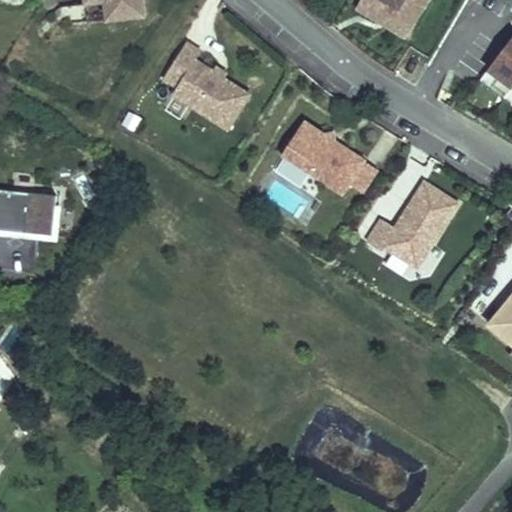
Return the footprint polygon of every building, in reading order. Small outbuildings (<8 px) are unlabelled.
[(147,0),(89,0),(90,6),(109,3),(112,22),(149,17),(147,0)] [(432,0),(365,0),(361,7),(383,20),(385,16),(395,23),(393,26),(411,36),(432,0)] [(395,23),(385,16),(383,20),(393,26),(395,23)] [(511,38),(487,76),(511,92),(511,38)] [(255,95),(201,60),(206,53),(192,43),(169,80),(183,88),(178,95),(234,130),(255,95)] [(330,135),(310,122),(288,155),(349,194),(355,184),(369,193),(384,170),(341,142),(332,144),(330,135)] [(341,142),(339,133),(330,135),(332,144),(341,142)] [(132,161),(100,142),(92,158),(121,178),(132,161)] [(0,217),(44,221),(47,186),(0,182),(0,217)] [(424,268),(465,204),(431,183),(402,228),(388,220),(374,242),(388,251),(391,248),(424,268)] [(511,334),(511,303),(497,322),(511,334)]
